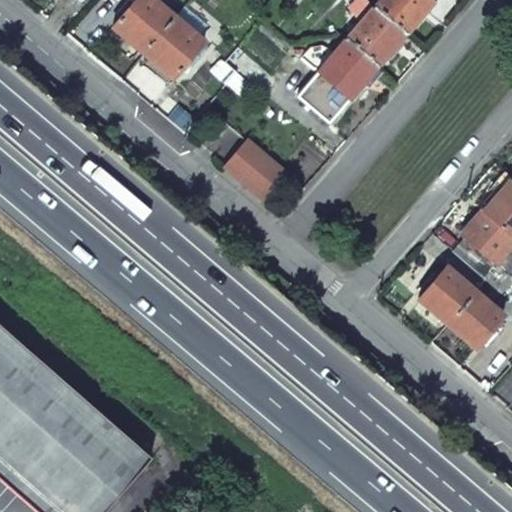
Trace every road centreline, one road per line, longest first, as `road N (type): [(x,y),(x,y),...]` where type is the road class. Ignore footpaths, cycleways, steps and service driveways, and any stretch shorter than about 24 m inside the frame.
road 1 (motorway): [(478,511),(0,106)]
road 2 (motorway): [(0,172),(400,511)]
road 3 (residential): [(271,246),(0,16)]
road 4 (residential): [(477,0),(271,246)]
road 5 (residential): [(511,116),(345,309)]
road 6 (residential): [(511,450),(345,309)]
